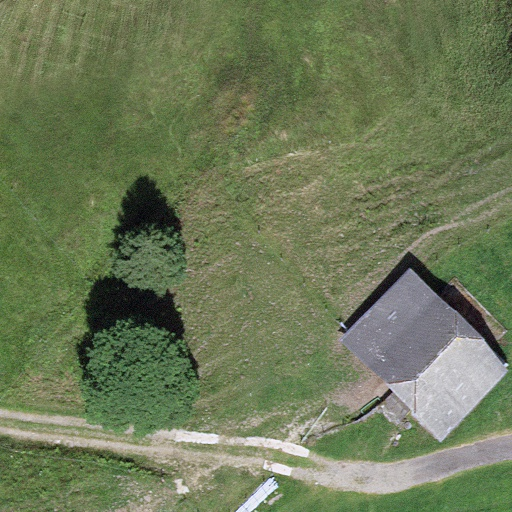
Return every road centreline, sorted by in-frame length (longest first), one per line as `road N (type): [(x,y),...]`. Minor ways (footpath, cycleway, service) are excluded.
road 1 (track): [(257,458),(98,447),(0,430)]
road 2 (track): [(257,458),(381,475),(511,453)]
